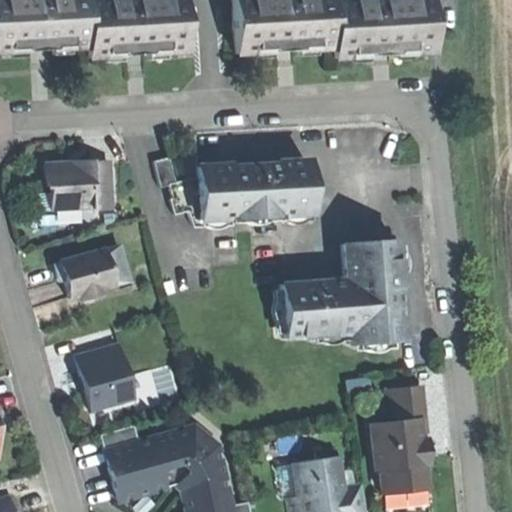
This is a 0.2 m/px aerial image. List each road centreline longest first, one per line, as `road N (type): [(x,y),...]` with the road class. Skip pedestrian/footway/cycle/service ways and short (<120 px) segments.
road 1 (track): [(511,461),(483,213),(475,0)]
road 2 (residential): [(426,118),(401,102),(0,123)]
road 3 (residential): [(426,118),(477,511)]
road 4 (residential): [(0,261),(69,511)]
